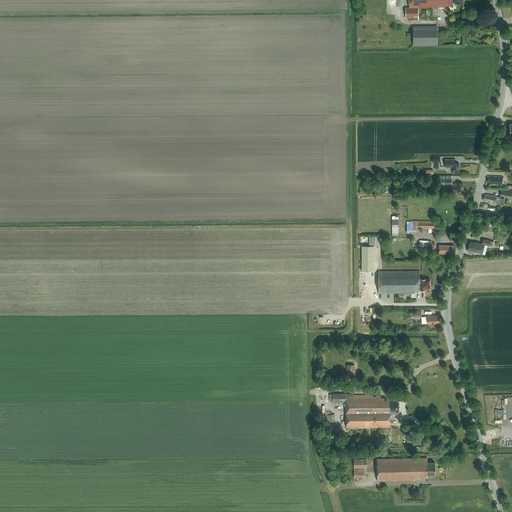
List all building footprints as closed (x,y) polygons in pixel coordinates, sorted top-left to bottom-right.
[(455,4),(463,4),(462,0),(409,0),(409,8),(405,8),(406,18),(418,18),(418,8),(433,8),(433,16),(438,16),(438,8),(441,8),(441,7),(445,7),(445,6),(452,6),(452,2),(455,2),(455,4)] [(437,26),(413,27),(413,46),(437,45),(437,26)] [(445,159),(445,167),(452,167),(452,173),(459,173),(459,168),(459,163),(455,163),(455,159),(445,159)] [(444,179),(444,184),(451,184),(451,191),(463,191),(463,183),(452,183),(452,176),(441,176),(441,179),(444,179)] [(502,185),(503,177),(490,176),(490,178),(488,178),(487,182),(489,182),(489,184),(502,185)] [(484,195),(483,200),(485,200),(484,201),(495,203),(495,202),(499,203),(500,197),(496,197),(496,196),(486,194),(486,196),(484,195)] [(435,223),(433,223),(433,221),(417,221),(407,221),(407,233),(416,233),(418,228),(418,229),(421,229),(421,227),(424,227),(424,229),(433,229),(433,227),(435,227),(435,223)] [(470,241),(468,250),(470,250),(469,253),(474,254),(475,252),(482,254),(485,245),(490,246),(492,247),(494,242),(491,241),(483,239),(482,244),(475,242),(475,243),(470,241)] [(454,254),(454,245),(439,245),(439,253),(454,254)] [(362,271),(374,271),(374,246),(362,246),(362,271)] [(425,289),(430,289),(430,279),(425,279),(419,279),(419,271),(378,271),(378,294),(415,293),(415,292),(420,292),(420,290),(425,290),(425,289)] [(438,322),(439,322),(439,317),(437,317),(437,316),(427,316),(428,324),(438,324),(438,322)] [(347,376),(355,375),(355,365),(347,365),(347,376)] [(398,411),(399,411),(399,401),(390,401),(390,398),(381,398),(381,395),(376,395),(376,397),(373,397),(373,395),(354,395),(354,394),(333,393),(333,402),(346,402),(346,428),(391,427),(391,412),(394,412),(394,414),(398,414),(398,411)] [(325,429),(335,429),(335,421),(325,421),(325,429)] [(377,481),(415,480),(415,479),(419,479),(419,477),(427,477),(427,475),(435,475),(435,463),(427,462),(427,458),(377,459),(377,481)] [(354,477),(364,477),(364,468),(367,468),(367,459),(354,459),(354,477)]
